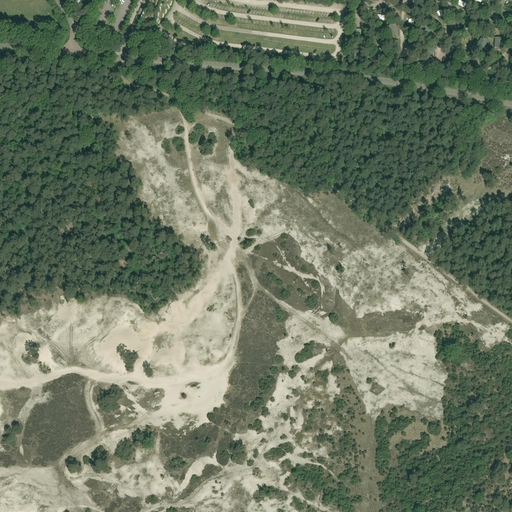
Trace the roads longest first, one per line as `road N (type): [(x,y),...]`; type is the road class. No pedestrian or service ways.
road 1 (tertiary): [(511,105),(388,81),(70,48)]
road 2 (track): [(467,291),(329,184),(237,126),(179,101)]
